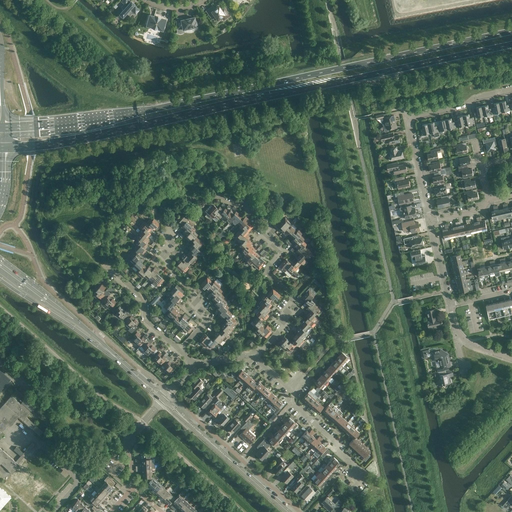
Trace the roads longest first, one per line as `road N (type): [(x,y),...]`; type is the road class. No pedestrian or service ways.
road 1 (trunk): [(3,147),(82,140),(511,43)]
road 2 (trunk): [(511,31),(141,112),(3,127)]
road 3 (residential): [(255,356),(290,317),(282,310),(293,297),(263,271),(280,250),(267,239),(268,224),(231,196),(187,200),(168,220),(161,258),(195,294),(204,321),(180,350)]
road 4 (residential): [(367,477),(255,356)]
road 5 (tertiary): [(115,357),(0,264)]
road 6 (tertiary): [(0,279),(115,357)]
road 7 (tertiary): [(287,511),(184,419)]
road 8 (unclassified): [(52,511),(77,477),(56,458),(55,431),(37,413)]
